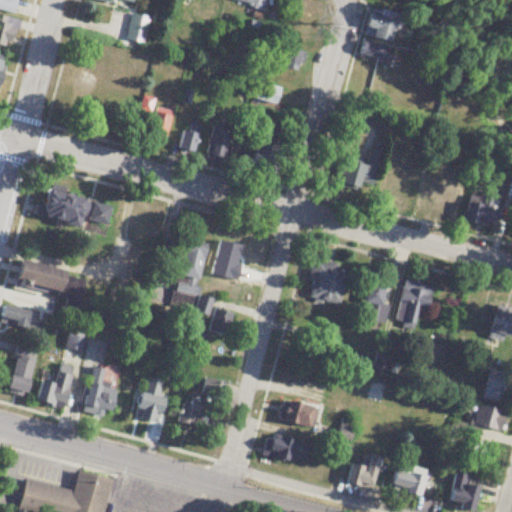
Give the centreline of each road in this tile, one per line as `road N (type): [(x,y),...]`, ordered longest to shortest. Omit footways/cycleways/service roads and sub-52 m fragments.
road 1 (residential): [(511,265),(0,132)]
road 2 (residential): [(221,490),(346,1)]
road 3 (tertiary): [(0,425),(307,511)]
road 4 (residential): [(0,199),(51,0)]
